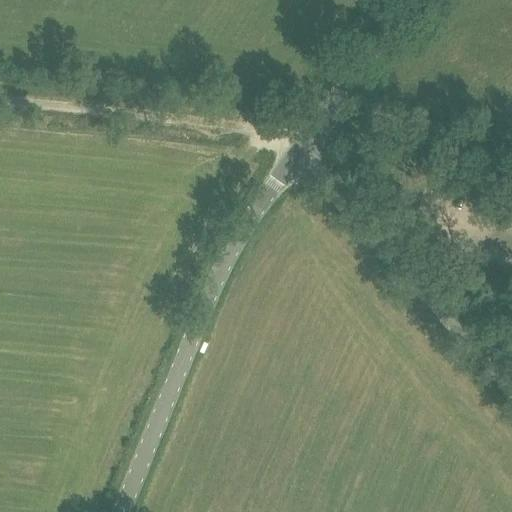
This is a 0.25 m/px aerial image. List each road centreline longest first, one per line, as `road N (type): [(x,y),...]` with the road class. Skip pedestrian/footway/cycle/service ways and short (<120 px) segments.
road 1 (unclassified): [(123,511),(224,274),(298,156)]
road 2 (unclassified): [(511,394),(298,156)]
road 3 (track): [(298,156),(256,139),(0,109)]
road 4 (track): [(298,156),(511,166)]
road 5 (unclassified): [(298,156),(409,0)]
road 6 (track): [(349,213),(381,207),(511,236)]
